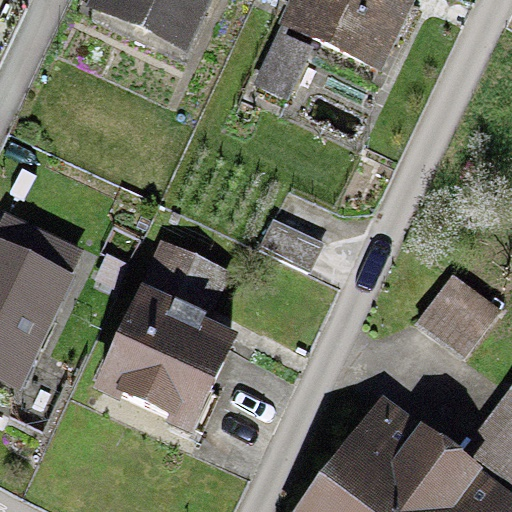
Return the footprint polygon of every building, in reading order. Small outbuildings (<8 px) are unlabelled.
[(211,0),(119,0),(115,10),(191,44),(211,0)] [(278,0),(270,17),(379,70),(413,0),(278,0)] [(328,241),(275,215),(260,245),(314,271),(328,241)] [(75,257),(29,237),(15,268),(62,289),(75,257)] [(243,339),(191,317),(213,263),(171,245),(108,396),(203,436),(243,339)] [(506,317),(456,283),(421,334),(471,368),(506,317)] [(64,313),(0,287),(0,370),(36,385),(64,313)] [(511,487),(511,408),(468,468),(506,496),(511,487)] [(499,511),(506,502),(388,418),(319,511),(499,511)]
